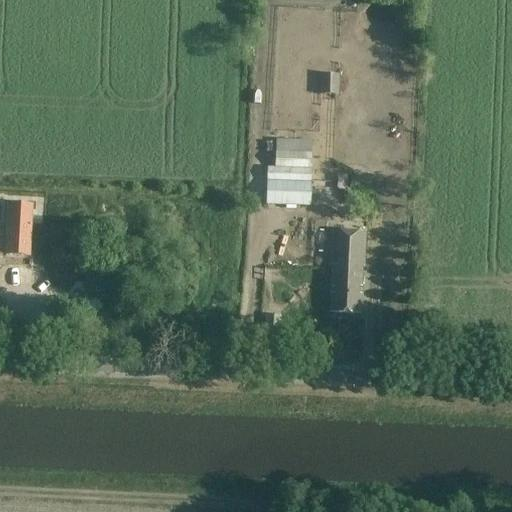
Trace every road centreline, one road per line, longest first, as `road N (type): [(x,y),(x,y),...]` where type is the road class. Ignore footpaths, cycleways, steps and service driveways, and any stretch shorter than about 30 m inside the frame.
road 1 (tertiary): [(0,361),(511,383)]
road 2 (track): [(428,511),(0,491)]
